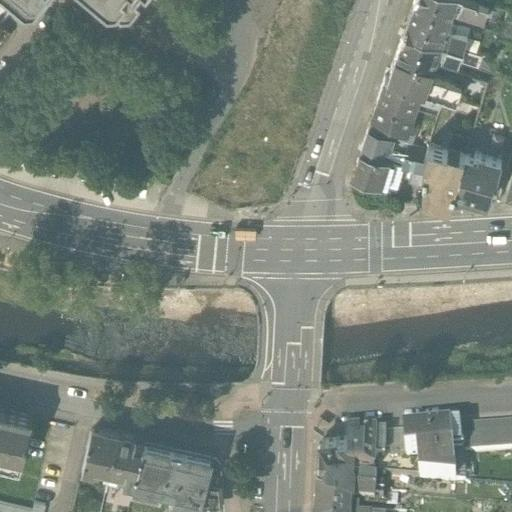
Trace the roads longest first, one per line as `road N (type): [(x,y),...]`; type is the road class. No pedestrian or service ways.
road 1 (residential): [(288,419),(190,425),(0,394)]
road 2 (residential): [(387,0),(306,252)]
road 3 (primary): [(306,252),(511,246)]
road 4 (residential): [(145,240),(237,78)]
road 5 (residential): [(334,413),(511,403)]
road 6 (secondary): [(306,252),(288,419)]
road 7 (primary): [(145,240),(306,252)]
road 8 (primary): [(0,204),(145,240)]
